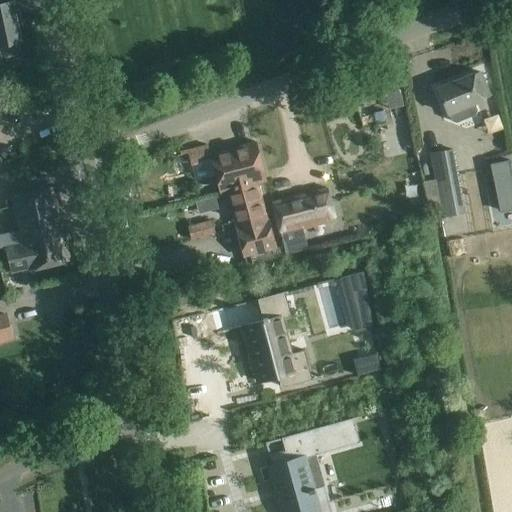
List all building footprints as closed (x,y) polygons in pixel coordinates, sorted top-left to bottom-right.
[(0,45),(22,41),(14,2),(0,5),(0,45)] [(437,89),(447,114),(448,113),(451,120),(456,122),(474,115),(477,110),(474,102),(489,96),(480,72),(437,89)] [(256,142),(210,154),(213,165),(220,193),(226,191),(238,188),(236,183),(256,178),(255,174),(263,172),(261,162),(256,142)] [(452,174),(448,151),(430,154),(434,177),(452,174)] [(511,174),(509,160),(491,163),(501,211),(511,208),(511,174)] [(226,191),(220,193),(221,193),(226,192),(244,257),(246,265),(286,255),(284,246),(276,248),(268,220),(267,220),(256,178),(236,183),(238,188),(226,191)] [(53,186),(12,196),(20,229),(23,243),(64,234),(53,186)] [(327,189),(273,203),(281,234),(303,229),(335,220),(327,189)] [(191,240),(202,237),(199,224),(187,227),(191,240)] [(5,247),(3,247),(3,249),(6,248),(11,274),(29,270),(70,261),(64,234),(23,243),(5,247)] [(363,271),(340,277),(348,309),(369,304),(363,271)] [(245,328),(245,329),(259,382),(260,381),(258,374),(269,371),(276,369),(280,385),(281,386),(282,387),(283,387),(284,387),(322,377),(322,376),(312,379),(304,350),(290,354),(280,319),(291,316),(285,294),(299,290),(298,289),(258,299),(258,301),(263,321),(248,325),(247,325),(246,325),(246,326),(245,327),(245,328)] [(6,315),(0,316),(0,341),(12,338),(9,326),(6,315)] [(376,354),(354,360),(358,376),(380,370),(377,352),(376,352),(376,354)] [(358,442),(352,418),(281,438),(285,451),(270,455),(273,465),(268,466),(280,511),(330,511),(323,486),(314,489),(305,457),(358,442)]
